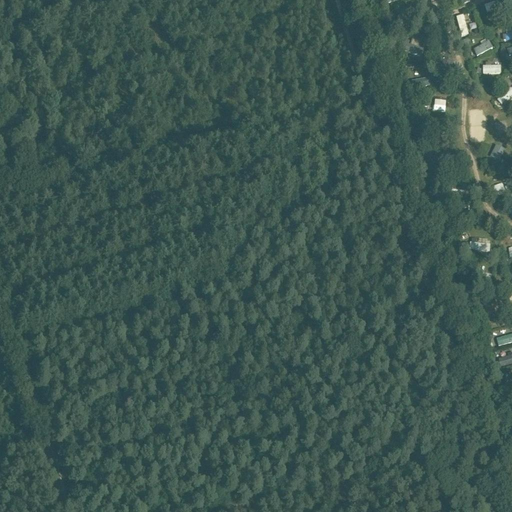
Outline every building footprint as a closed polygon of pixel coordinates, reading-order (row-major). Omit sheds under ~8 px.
[(504,0),(502,0),(485,6),(487,13),(506,6),(504,0)] [(400,20),(397,21),(399,27),(413,21),(411,16),(404,19),(400,20)] [(462,16),(457,17),(460,32),(465,31),(462,16)] [(401,43),(399,50),(420,58),(422,50),(417,49),(409,46),(408,45),(403,44),(401,43)] [(489,43),(474,51),(477,58),(492,49),(489,43)] [(452,61),(443,59),(439,70),(448,73),(452,61)] [(430,79),(408,83),(409,91),(431,87),(430,79)] [(511,91),(510,89),(497,101),(501,105),(510,98),(511,95),(511,91)] [(504,150),(495,147),(490,158),(498,162),(504,150)] [(440,167),(439,167),(442,173),(458,165),(454,159),(440,167)] [(449,190),(448,197),(463,200),(464,193),(449,190)] [(475,216),(459,218),(460,224),(476,222),(475,216)] [(470,244),(470,251),(489,253),(490,246),(487,246),(472,244),(470,244)] [(511,251),(503,253),(505,265),(511,263),(511,251)] [(471,271),(469,277),(490,282),(491,277),(490,276),(485,275),(471,271)] [(511,336),(497,341),(499,348),(511,344),(511,336)] [(511,356),(509,358),(498,361),(501,368),(511,365),(511,356)]
